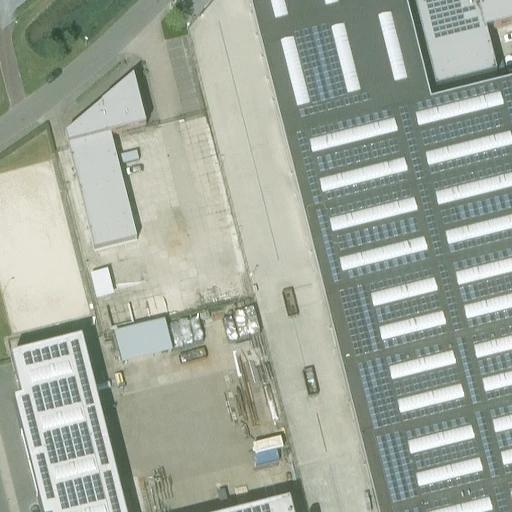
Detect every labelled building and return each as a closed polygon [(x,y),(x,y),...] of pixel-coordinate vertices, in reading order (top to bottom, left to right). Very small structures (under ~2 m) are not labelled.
[(247,0),(323,303),(511,255),(511,87),(430,108),(403,0),(247,0)] [(511,0),(412,0),(435,91),(496,76),(485,33),(511,26),(511,0)] [(110,137),(145,129),(133,80),(66,138),(93,252),(135,242),(110,137)] [(511,511),(511,255),(323,303),(375,511),(511,511)] [(123,511),(82,344),(10,361),(20,402),(13,404),(39,511),(291,511),(290,505),(262,511),(123,511)]
